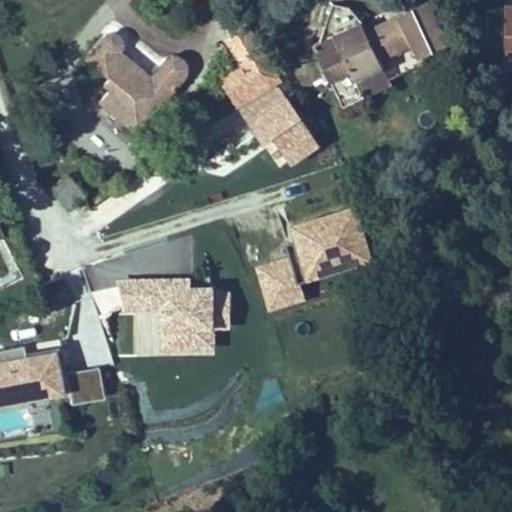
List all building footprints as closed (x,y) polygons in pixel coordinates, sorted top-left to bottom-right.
[(265,0),(239,0),(247,23),(271,15),(265,0)] [(414,74),(444,62),(427,19),(359,45),(355,35),(347,29),(342,27),(337,25),(331,24),(316,50),(309,53),(332,115),(353,107),(349,96),(375,86),(371,76),(409,62),(414,74)] [(125,141),(172,80),(173,76),(173,72),(171,69),(170,67),(167,65),(164,64),(161,63),(158,64),(155,65),(153,67),(143,80),(109,54),(114,48),(116,44),(115,40),(114,37),(112,34),(109,32),(106,31),(103,31),(99,32),(96,35),(91,41),(71,67),(96,86),(90,93),(96,98),(86,111),(125,141)] [(417,83),(414,74),(409,62),(371,76),(375,86),(349,96),(353,107),(417,83)] [(259,148),(265,144),(282,171),(316,150),(276,86),(235,111),(259,148)] [(85,198),(68,179),(53,192),(70,211),(85,198)] [(290,227),(308,283),(376,262),(358,206),(290,227)] [(254,265),(267,313),(304,303),(291,255),(254,265)] [(215,327),(231,327),(231,288),(193,288),(193,278),(121,278),(121,311),(159,311),(159,353),(215,353),(215,327)] [(0,357),(0,433),(26,428),(22,408),(63,400),(52,347),(0,357)] [(70,405),(102,402),(99,370),(67,373),(70,405)]
